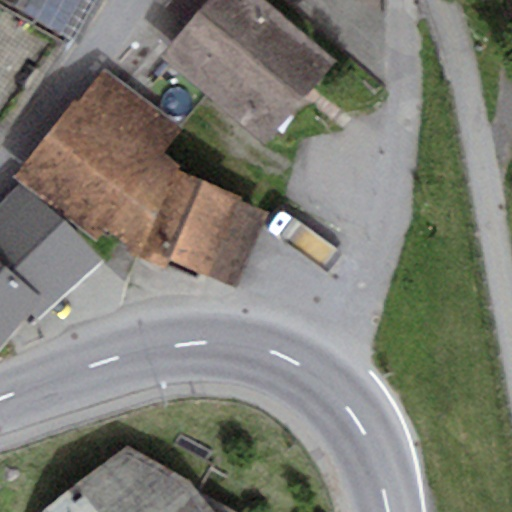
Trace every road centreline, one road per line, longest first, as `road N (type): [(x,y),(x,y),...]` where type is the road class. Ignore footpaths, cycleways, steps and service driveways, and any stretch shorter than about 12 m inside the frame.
road 1 (secondary): [(388,511),(359,425),(317,375),(274,353),(212,342),(139,352),(0,400)]
road 2 (residential): [(511,343),(459,76),(436,0)]
road 3 (residential): [(0,171),(131,0)]
